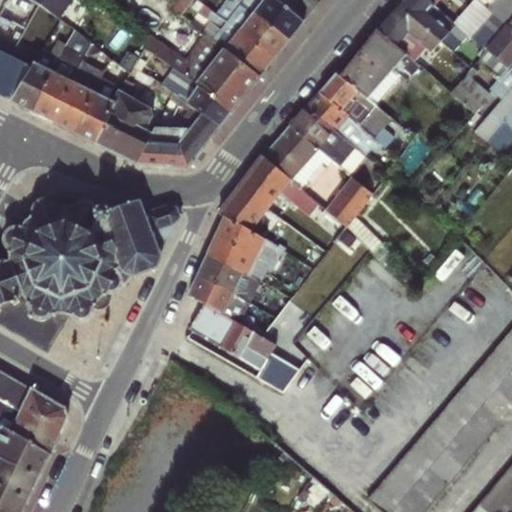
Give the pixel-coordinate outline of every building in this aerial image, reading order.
[(29,0),(55,20),(68,0),(29,0)] [(227,0),(216,15),(273,59),(288,40),(236,0),(227,0)] [(277,0),(236,0),(288,40),(303,21),(278,1),(277,0)] [(319,1),(317,0),(278,0),(278,1),(303,21),(319,1)] [(431,3),(427,0),(401,0),(397,5),(452,53),(461,44),(449,34),(457,25),(445,14),(431,3)] [(511,0),(477,0),(507,27),(511,21),(511,0)] [(259,77),(273,59),(216,15),(201,3),(196,10),(209,20),(201,31),(216,43),(259,77)] [(452,53),(397,5),(375,30),(407,57),(419,43),(444,63),(452,53)] [(511,21),(507,27),(511,31),(511,69),(510,71),(511,72),(511,87),(491,112),(503,123),(511,111),(511,21)] [(488,51),(507,68),(511,61),(511,31),(507,27),(488,51)] [(63,47),(29,113),(51,123),(78,68),(92,40),(72,29),(63,47)] [(407,57),(375,30),(338,77),(368,103),(395,72),(406,82),(420,67),(407,57)] [(155,36),(147,46),(149,48),(168,63),(231,113),(259,77),(216,43),(196,68),(155,36)] [(34,50),(23,69),(6,101),(29,113),(63,47),(56,43),(43,54),(34,50)] [(147,46),(145,44),(135,64),(140,67),(149,48),(147,46)] [(507,68),(488,51),(487,53),(482,58),(501,75),(507,68)] [(23,69),(0,57),(0,98),(6,101),(23,69)] [(511,86),(511,72),(510,71),(511,69),(511,61),(507,68),(501,75),(511,86)] [(173,90),(187,101),(220,126),(231,113),(168,63),(161,70),(165,73),(161,78),(160,80),(173,90)] [(72,134),(99,78),(78,68),(51,123),(72,134)] [(335,75),(320,93),(382,147),(385,150),(393,141),(374,123),(371,126),(364,120),(375,108),(368,103),(338,77),(335,75)] [(161,78),(157,76),(153,82),(171,93),(173,90),(160,80),(161,78)] [(99,78),(72,134),(95,145),(109,114),(107,113),(120,87),(100,77),(99,78)] [(125,77),(120,87),(107,113),(109,114),(95,145),(135,164),(150,135),(143,131),(150,117),(150,109),(127,94),(133,81),(125,77)] [(173,90),(171,93),(150,135),(135,164),(187,168),(190,141),(186,138),(196,125),(179,112),(187,101),(173,90)] [(382,147),(320,93),(306,109),(336,134),(359,154),(367,146),(371,150),(376,154),(382,147)] [(220,126),(187,101),(179,112),(196,125),(186,138),(190,141),(187,168),(220,126)] [(336,134),(306,109),(291,127),(320,152),(336,134)] [(320,152),(291,127),(264,158),(297,186),(298,188),(296,175),(313,156),(323,164),(331,171),(336,166),(328,159),(320,152)] [(364,158),(371,150),(367,146),(359,154),(364,158)] [(333,154),(328,159),(336,166),(339,168),(344,163),(333,154)] [(280,191),(288,198),(297,186),(264,158),(262,156),(217,213),(224,217),(248,232),(280,191)] [(308,181),(323,164),(313,156),(296,175),(303,181),(305,178),(308,181)] [(346,231),(372,197),(351,179),(325,212),(346,231)] [(297,186),(288,198),(282,206),(292,213),(306,195),(298,188),(297,186)] [(156,268),(178,217),(176,207),(165,206),(160,210),(157,206),(140,203),(139,200),(108,210),(84,200),(76,204),(71,197),(64,195),(57,197),(53,202),(49,200),(43,199),(36,201),(31,206),(30,213),(25,209),(19,211),(17,213),(17,218),(18,221),(10,221),(6,224),(2,227),(0,234),(0,239),(4,245),(0,248),(0,324),(47,353),(70,316),(74,320),(81,321),(86,321),(90,320),(95,314),(96,309),(102,310),(105,309),(110,305),(111,299),(112,294),(119,291),(122,287),(122,281),(125,284),(132,275),(156,268)] [(224,217),(207,255),(244,275),(247,277),(258,256),(267,261),(268,258),(274,261),(276,258),(278,256),(272,252),(275,248),(248,232),(224,217)] [(276,246),(275,248),(272,252),(278,256),(282,250),(276,246)] [(244,275),(207,255),(197,276),(244,302),(248,295),(237,290),(244,275)] [(237,290),(248,295),(255,281),(247,277),(244,275),(237,290)] [(244,302),(197,276),(188,296),(204,305),(223,316),(231,301),(242,307),(244,302)] [(262,337),(223,316),(204,305),(189,330),(261,371),(277,345),(301,312),(289,304),(276,320),(262,337)] [(511,330),(422,436),(462,470),(511,411),(511,330)] [(284,355),(303,369),(310,360),(291,346),(284,355)] [(0,400),(59,434),(67,417),(64,408),(0,370),(0,400)] [(51,453),(59,434),(0,400),(0,424),(4,426),(51,453)] [(22,511),(51,453),(4,426),(0,433),(0,511),(22,511)] [(426,511),(462,470),(422,436),(368,499),(382,511),(426,511)] [(511,511),(511,464),(471,511),(511,511)]
